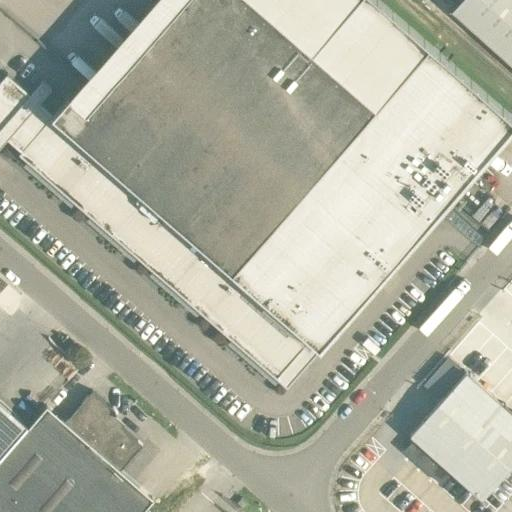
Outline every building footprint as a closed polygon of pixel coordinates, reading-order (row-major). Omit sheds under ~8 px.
[(511,115),(379,0),(167,0),(78,103),(69,95),(53,113),(40,101),(51,88),(42,79),(30,93),(7,73),(0,80),(0,146),(7,139),(21,151),(19,153),(279,379),(312,341),(319,347),(462,182),(463,184),(471,175),(511,127),(511,115)] [(511,0),(460,0),(452,10),(511,63),(511,0)] [(415,437),(404,449),(442,483),(452,471),(482,498),(511,463),(511,396),(493,380),(486,388),(466,371),(411,433),(415,437)] [(49,402),(31,423),(0,458),(0,511),(141,511),(155,496),(122,467),(144,442),(115,416),(120,410),(94,387),(67,418),(49,402)] [(0,458),(31,423),(0,396),(0,458)]
